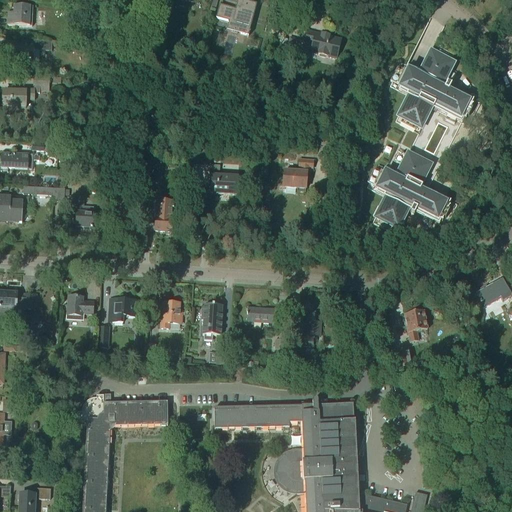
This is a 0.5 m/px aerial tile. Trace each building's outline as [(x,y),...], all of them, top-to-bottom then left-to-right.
[(231,0),(230,0),(221,0),(218,13),(221,14),(219,21),(235,25),(235,24),(250,28),(253,18),(255,19),(258,7),(238,1),(237,5),(233,4),(234,1),(231,1),(231,0)] [(61,12),(78,17),(80,12),(62,6),(61,12)] [(32,28),(33,8),(13,7),(13,14),(7,14),(7,27),(32,28)] [(320,36),(307,33),(305,43),(312,45),(310,54),(319,56),(318,57),(325,59),(326,57),(336,60),(341,41),(330,38),(330,37),(321,35),(320,36)] [(294,56),(298,41),(290,40),(287,54),(294,56)] [(52,53),(52,43),(35,43),(35,51),(15,50),(15,48),(6,48),(5,66),(33,67),(39,67),(40,52),(52,53)] [(443,86),(453,67),(447,63),(449,58),(433,49),(420,74),(414,71),(410,69),(408,74),(406,73),(403,72),(396,85),(399,87),(399,88),(400,88),(398,93),(408,98),(399,116),(398,117),(403,119),(402,121),(416,128),(417,126),(422,129),(431,109),(447,117),(445,121),(454,125),(456,122),(462,125),(464,120),(465,121),(466,120),(465,120),(466,118),(468,119),(472,110),(471,109),(472,106),(472,107),(473,106),(471,105),(473,101),(450,89),(451,87),(447,85),(446,87),(443,86)] [(49,93),(49,78),(35,78),(34,91),(17,91),(17,93),(3,93),(2,107),(16,107),(16,109),(25,109),(25,101),(34,101),(34,94),(39,94),(40,93),(49,93)] [(151,109),(150,122),(163,123),(164,110),(151,109)] [(57,162),(57,147),(33,146),(33,152),(45,153),(45,155),(53,162),(57,162)] [(28,157),(2,155),(1,172),(8,173),(8,170),(27,171),(32,171),(32,158),(28,157)] [(420,187),(430,168),(407,156),(397,176),(387,171),(385,175),(383,174),(380,173),(373,187),(376,188),(376,189),(377,190),(375,194),(385,199),(375,218),(380,220),(379,222),(393,230),(394,228),(399,230),(409,211),(411,212),(410,214),(414,217),(415,214),(424,218),(421,223),(431,228),(433,223),(439,226),(441,222),(442,223),(443,222),(442,222),(443,219),(445,220),(450,212),(448,211),(449,208),(450,208),(448,207),(450,203),(420,187)] [(312,170),(313,162),(300,161),(299,172),(293,171),(293,172),(284,172),(283,189),(298,190),(297,193),(305,193),(306,183),(309,183),(310,170),(312,170)] [(148,181),(150,164),(141,163),(139,180),(148,181)] [(162,165),(151,164),(149,184),(157,185),(158,175),(161,175),(162,165)] [(237,197),(238,178),(219,177),(220,166),(210,166),(208,184),(212,185),(211,195),(237,197)] [(65,191),(65,190),(24,188),(23,196),(53,198),(53,203),(64,203),(65,197),(65,194),(65,191)] [(28,210),(29,203),(16,202),(16,198),(0,197),(0,223),(21,225),(22,210),(25,210),(25,212),(27,212),(28,210)] [(92,230),(93,215),(93,209),(83,209),(84,198),(70,197),(70,208),(78,208),(77,221),(76,228),(83,228),(83,229),(92,230)] [(151,214),(156,214),(156,220),(155,233),(162,233),(162,234),(171,235),(171,226),(176,226),(177,216),(172,216),(172,211),(173,211),(173,208),(172,208),(172,205),(152,204),(151,214)] [(132,232),(133,210),(123,209),(123,207),(116,206),(116,218),(117,218),(116,231),(132,232)] [(509,299),(499,282),(487,288),(485,286),(480,289),(481,292),(476,295),(483,308),(500,299),(502,303),(509,299)] [(36,311),(37,297),(24,296),(24,297),(16,296),(16,295),(0,294),(0,315),(15,317),(15,310),(16,310),(17,302),(24,302),(23,310),(36,311)] [(93,316),(94,304),(83,304),(83,299),(68,298),(67,317),(82,318),(82,316),(93,316)] [(112,305),(109,304),(108,323),(116,324),(116,322),(122,323),(123,317),(136,318),(137,303),(112,301),(112,305)] [(180,326),(181,313),(178,312),(179,305),(162,304),(162,311),(165,311),(164,319),(162,319),(161,330),(168,330),(169,325),(180,326)] [(214,307),(214,305),(206,304),(206,307),(204,306),(203,314),(201,314),(201,321),(203,321),(202,336),(204,336),(204,342),(212,342),(212,337),(220,337),(222,308),(214,307)] [(275,328),(276,311),(247,309),(246,326),(253,326),(253,324),(268,325),(268,327),(275,328)] [(410,344),(418,342),(417,333),(427,331),(423,313),(404,316),(410,344)] [(314,323),(314,314),(300,314),(298,353),(306,354),(306,349),(313,350),(313,336),(320,336),(321,324),(314,323)] [(284,366),(287,325),(280,325),(279,341),(275,341),(274,365),(280,365),(284,366)] [(108,350),(109,328),(99,327),(98,349),(108,350)] [(52,328),(41,328),(41,332),(41,342),(51,342),(52,328)] [(148,346),(147,358),(156,358),(156,354),(154,354),(155,346),(148,346)] [(396,370),(412,367),(409,351),(393,354),(396,370)] [(227,367),(228,355),(216,354),(216,366),(227,367)] [(289,359),(289,368),(298,368),(298,359),(289,359)] [(109,408),(109,397),(96,397),(96,400),(94,400),(92,400),(89,401),(87,403),(84,405),(83,407),(82,410),(82,411),(82,414),(79,414),(79,427),(89,428),(85,511),(105,511),(110,433),(114,428),(168,427),(167,404),(158,404),(158,407),(109,408)] [(318,407),(317,403),(317,402),(316,401),(315,400),(314,400),(313,401),(312,402),(312,403),(309,403),(309,408),(214,409),(214,431),(289,429),(289,424),(302,424),(304,451),(294,451),(294,454),(293,454),(291,454),(290,455),(288,455),(286,456),(285,457),(284,458),(283,459),(282,460),(281,461),(280,462),(279,463),(279,464),(278,466),(277,468),(276,470),(276,471),(276,472),(276,473),(276,475),(276,477),(276,478),(277,479),(277,480),(278,481),(278,483),(279,484),(280,485),(281,487),(283,488),(284,489),(286,490),(287,491),(288,491),(290,492),(291,492),(292,493),(295,493),(296,493),(296,496),(306,495),(306,511),(406,511),(407,506),(362,496),(362,497),(358,497),(354,422),(353,422),(352,406),(318,407)] [(19,414),(19,401),(2,401),(2,414),(19,414)] [(33,497),(21,496),(19,511),(34,511),(35,509),(38,509),(38,501),(50,502),(50,491),(33,490),(33,497)] [(423,511),(427,497),(415,494),(411,511),(423,511)]
